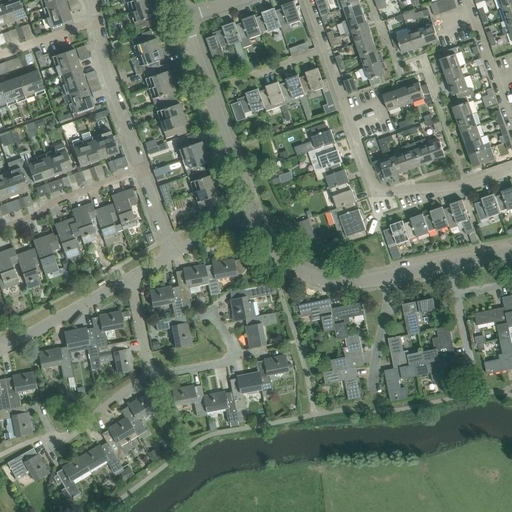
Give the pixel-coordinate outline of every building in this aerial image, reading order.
[(0,0),(0,9),(6,24),(15,21),(7,0),(0,0)] [(25,17),(19,0),(7,0),(15,21),(25,17)] [(40,0),(43,9),(65,0),(40,0)] [(47,18),(69,11),(65,0),(43,9),(47,18)] [(151,0),(125,0),(130,12),(153,4),(151,0)] [(321,16),(326,14),(330,13),(326,0),(317,4),(321,16)] [(340,0),(344,8),(360,2),(358,0),(340,0)] [(385,0),(386,0),(374,0),(379,11),(388,8),(385,0)] [(440,14),(446,12),(442,0),(436,2),(440,14)] [(446,12),(452,10),(448,0),(441,0),(442,0),(446,12)] [(457,8),(454,0),(448,0),(452,10),(457,8)] [(511,0),(499,0),(502,9),(511,5),(511,0)] [(274,8),(281,27),(281,25),(288,23),(289,25),(301,20),(294,1),(285,4),(286,7),(276,11),(275,8),(274,8)] [(348,20),(364,15),(360,2),(344,8),(348,20)] [(435,16),(440,14),(436,2),(430,4),(435,16)] [(153,4),(130,12),(136,29),(147,26),(147,27),(157,24),(153,16),(156,15),(153,4)] [(507,20),(511,18),(511,5),(502,9),(507,20)] [(269,32),(281,27),(274,8),(265,11),(266,14),(256,18),(255,15),(254,15),(261,34),(262,34),(261,32),(268,30),(269,32)] [(414,10),(402,14),(404,20),(404,21),(412,18),(413,20),(418,18),(416,13),(415,14),(414,10)] [(47,18),(52,32),(67,27),(65,22),(72,20),(69,11),(47,18)] [(397,16),(395,17),(397,22),(404,20),(402,14),(397,16)] [(250,38),(261,34),(254,15),(246,18),(247,21),(236,25),(235,22),(234,22),(241,41),(244,48),(252,45),(250,38)] [(352,32),(368,26),(364,15),(348,20),(352,32)] [(229,46),(241,41),(234,22),(226,25),(227,28),(216,32),(217,35),(206,38),(214,59),(225,55),(222,46),(229,44),(229,46)] [(421,29),(427,45),(439,40),(433,24),(421,29)] [(356,44),(372,38),(368,26),(352,32),(356,44)] [(414,49),(427,45),(421,29),(409,33),(414,49)] [(156,38),(153,39),(150,31),(141,34),(142,36),(131,40),(137,56),(160,48),(156,38)] [(403,53),(414,49),(409,33),(397,37),(392,39),(395,49),(401,47),(403,53)] [(332,47),(337,45),(342,43),(339,36),(335,38),(329,40),(332,47)] [(360,56),(376,50),(372,38),(356,44),(360,56)] [(290,48),(292,54),(309,49),(307,42),(290,48)] [(444,72),(460,66),(456,54),(459,53),(456,47),(444,51),(446,57),(440,59),(444,72)] [(163,65),(161,59),(163,58),(160,48),(137,56),(143,73),(154,69),(163,65)] [(55,67),(78,59),(74,49),(52,57),(55,67)] [(364,67),(365,68),(381,62),(376,50),(360,56),(362,61),(360,62),(362,68),(364,67)] [(486,71),(483,63),(481,58),(473,61),(475,66),(478,65),(481,72),(486,71)] [(58,76),(81,68),(78,59),(55,67),(58,76)] [(385,74),(381,62),(365,68),(365,69),(363,69),(365,75),(367,75),(369,80),(370,79),(372,86),(382,83),(379,76),(385,74)] [(449,84),(464,78),(460,66),(444,72),(449,84)] [(62,85),(84,77),(81,68),(58,76),(62,85)] [(330,91),(326,79),(323,80),(318,68),(309,71),(310,74),(299,77),(298,75),(305,94),(304,92),(312,90),(312,92),(323,88),(324,93),(330,91)] [(148,89),(171,81),(168,71),(156,75),(154,69),(143,73),(148,89)] [(45,93),(40,79),(37,70),(27,73),(35,96),(45,93)] [(26,99),(35,96),(27,73),(18,77),(26,99)] [(313,118),(305,94),(298,75),(289,78),(290,81),(279,85),(278,82),(286,104),(300,99),(308,120),(313,118)] [(16,103),(26,99),(18,77),(8,80),(16,103)] [(65,95),(88,87),(84,77),(62,85),(62,86),(53,89),(54,91),(63,88),(65,95)] [(458,99),(467,96),(470,95),(464,78),(449,84),(453,95),(456,94),(458,99)] [(358,91),(354,79),(344,83),(349,94),(358,91)] [(0,88),(6,106),(16,103),(8,80),(0,83),(0,88)] [(154,105),(174,98),(172,92),(175,91),(171,81),(148,89),(154,105)] [(266,111),(286,104),(278,82),(269,85),(270,88),(260,91),(259,89),(258,89),(265,108),(266,111)] [(408,86),(413,102),(425,98),(419,82),(408,86)] [(401,106),(413,102),(408,86),(396,90),(401,106)] [(69,105),(91,97),(88,87),(65,95),(69,105)] [(498,105),(494,95),(492,88),(487,90),(488,95),(482,97),(486,109),(498,105)] [(253,112),(265,108),(258,89),(249,92),(250,95),(239,99),(244,113),(252,111),(253,112)] [(389,111),(401,106),(396,90),(383,95),(389,111)] [(473,114),(469,101),(467,96),(458,99),(454,101),(456,106),(452,107),(457,120),(473,114)] [(72,114),(85,109),(94,106),(91,97),(69,105),(72,114)] [(160,122),(183,113),(179,103),(176,104),(174,98),(154,105),(160,122)] [(334,103),(324,106),(327,114),(337,110),(334,103)] [(97,119),(106,118),(107,124),(111,123),(109,110),(95,112),(97,119)] [(186,133),(183,125),(186,124),(183,113),(160,122),(166,138),(176,134),(177,136),(186,133)] [(461,132),(477,126),(473,114),(457,120),(461,132)] [(406,120),(408,126),(416,123),(414,118),(406,120)] [(401,128),(408,126),(406,120),(399,123),(401,128)] [(36,129),(34,122),(25,125),(27,132),(36,129)] [(333,143),(336,142),(332,133),(330,134),(326,123),(311,128),(313,135),(312,136),(316,149),(318,149),(318,148),(333,143)] [(487,135),(481,137),(477,126),(461,132),(465,143),(487,135)] [(91,138),(89,132),(81,135),(83,141),(81,142),(89,164),(99,160),(91,138)] [(108,157),(118,153),(112,134),(106,136),(105,133),(101,135),(108,157)] [(3,145),(17,142),(15,134),(1,136),(3,145)] [(182,159),(205,151),(201,141),(198,142),(195,134),(186,137),(187,139),(176,143),(182,159)] [(505,143),(510,141),(508,134),(502,136),(505,143)] [(99,160),(108,157),(101,135),(91,138),(99,160)] [(469,155),(485,150),(492,147),(487,135),(465,143),(469,155)] [(81,142),(79,142),(78,139),(71,141),(80,167),(89,164),(81,142)] [(147,149),(156,146),(154,140),(145,144),(147,149)] [(428,145),(434,161),(446,157),(440,141),(428,145)] [(72,170),(64,147),(63,142),(53,146),(62,173),(72,170)] [(337,154),(333,143),(318,148),(318,149),(316,149),(308,152),(315,172),(325,168),(340,163),(343,162),(339,153),(337,154)] [(422,165),(434,161),(428,145),(416,149),(422,165)] [(53,176),(62,173),(53,146),(51,146),(53,151),(45,154),(53,176)] [(156,146),(147,149),(149,155),(158,151),(156,146)] [(409,169),(422,165),(416,149),(404,153),(409,169)] [(489,162),(486,152),(485,150),(469,155),(474,167),(489,162)] [(35,157),(31,159),(28,151),(20,154),(19,153),(19,154),(21,159),(26,173),(26,172),(30,183),(34,182),(34,183),(43,180),(35,157)] [(203,164),(208,162),(205,151),(182,159),(188,176),(208,169),(208,168),(205,170),(203,164)] [(398,173),(409,169),(404,153),(393,157),(398,173)] [(43,180),(53,176),(45,154),(35,157),(43,180)] [(386,178),(398,173),(393,157),(381,161),(381,159),(373,162),(377,174),(383,171),(386,178)] [(26,185),(30,183),(26,172),(26,173),(21,159),(8,164),(10,172),(18,194),(28,190),(26,185)] [(344,174),(340,163),(325,168),(315,172),(318,180),(326,177),(330,189),(332,188),(347,183),(350,182),(346,173),(344,174)] [(213,174),(211,175),(208,169),(188,176),(193,190),(187,192),(187,194),(216,184),(213,174)] [(9,197),(18,194),(10,172),(1,175),(9,197)] [(0,200),(9,197),(1,175),(0,175),(0,200)] [(158,186),(164,203),(172,200),(168,190),(172,189),(169,182),(158,186)] [(351,193),(347,183),(332,188),(335,196),(333,196),(337,208),(339,208),(354,202),(354,203),(357,202),(353,192),(351,193)] [(213,210),(212,207),(220,204),(217,195),(220,194),(216,184),(187,194),(188,197),(195,195),(197,202),(194,204),(199,218),(213,210)] [(511,187),(505,190),(506,193),(496,196),(501,211),(508,209),(508,210),(511,209),(511,187)] [(119,219),(123,230),(137,225),(130,206),(137,204),(131,189),(122,192),(123,194),(119,195),(118,193),(111,196),(114,203),(119,219)] [(501,211),(496,196),(495,197),(494,194),(485,197),(486,200),(475,204),(480,219),(488,216),(488,217),(489,220),(502,215),(500,211),(501,211)] [(475,231),(471,218),(469,218),(463,200),(453,203),(454,206),(444,209),(451,228),(458,226),(457,223),(462,222),(466,234),(469,234),(472,243),(478,241),(475,232),(475,231)] [(357,213),(354,203),(354,202),(339,208),(337,208),(332,210),(341,237),(363,229),(361,222),(364,221),(360,212),(357,213)] [(94,210),(92,203),(82,206),(83,208),(79,209),(78,207),(71,210),(74,217),(80,232),(79,232),(83,244),(97,239),(90,220),(96,218),(97,218),(94,210)] [(113,221),(119,219),(114,203),(105,207),(105,208),(102,210),(101,208),(94,210),(97,218),(96,218),(106,245),(120,240),(113,221)] [(451,228),(444,209),(443,207),(433,210),(434,213),(424,216),(423,213),(422,214),(429,233),(429,231),(436,229),(436,231),(449,226),(450,229),(451,228)] [(417,238),(429,233),(422,214),(414,217),(415,220),(405,223),(410,238),(416,236),(417,238)] [(73,235),(79,232),(80,232),(74,217),(65,221),(66,222),(62,224),(61,222),(54,224),(66,258),(80,254),(73,235)] [(410,238),(405,223),(404,223),(403,220),(394,224),(395,227),(384,230),(389,245),(396,243),(397,245),(409,240),(409,238),(410,238)] [(302,230),(307,228),(305,221),(299,223),(302,230)] [(62,268),(59,270),(52,251),(58,248),(53,233),(44,237),(44,239),(41,240),(40,238),(33,241),(35,248),(36,248),(41,263),(45,274),(51,272),(53,278),(64,274),(62,268)] [(155,243),(152,233),(145,235),(148,245),(155,243)] [(18,262),(16,255),(13,247),(4,251),(5,253),(1,254),(0,252),(0,273),(5,289),(19,284),(12,265),(18,262)] [(35,265),(41,263),(36,248),(35,248),(27,251),(27,253),(23,254),(23,253),(16,255),(18,262),(28,289),(41,284),(35,265)] [(237,275),(236,273),(238,273),(240,272),(242,271),(243,269),(243,268),(243,266),(242,261),(242,259),(234,261),(234,260),(219,263),(219,265),(215,266),(214,264),(204,266),(208,284),(210,296),(220,294),(219,285),(237,281),(237,275)] [(70,270),(66,260),(61,261),(65,272),(70,270)] [(189,288),(208,284),(204,266),(190,269),(190,270),(186,271),(185,270),(176,272),(178,286),(184,315),(185,315),(183,310),(185,308),(187,307),(188,305),(188,304),(189,302),(189,300),(191,299),(189,288)] [(259,286),(230,292),(232,302),(233,301),(234,306),(232,306),(235,321),(245,319),(255,317),(252,302),(247,303),(246,299),(261,296),(264,295),(264,293),(274,291),(275,293),(273,283),(259,286)] [(174,317),(184,315),(178,286),(169,288),(169,290),(165,290),(164,289),(149,292),(152,307),(172,303),(174,317)] [(511,296),(503,298),(503,297),(503,298),(505,308),(509,328),(511,327),(511,296)] [(433,298),(403,305),(404,305),(405,315),(409,335),(420,333),(416,313),(435,310),(433,298)] [(331,310),(332,310),(330,299),(329,299),(330,300),(320,302),(320,301),(299,305),(302,317),(321,313),(325,332),(335,330),(331,310)] [(349,317),(364,314),(362,303),(342,307),(342,308),(332,310),(331,310),(335,330),(337,340),(347,338),(346,337),(348,337),(345,322),(350,321),(349,317)] [(511,337),(509,328),(505,308),(495,310),(495,309),(475,313),(477,325),(497,321),(501,340),(511,337)] [(101,316),(91,318),(93,328),(97,348),(106,346),(106,345),(107,345),(105,331),(124,327),(122,318),(130,317),(129,311),(121,312),(106,315),(106,317),(102,317),(101,316)] [(255,317),(245,319),(247,329),(248,328),(249,333),(248,333),(251,348),(265,345),(262,326),(276,323),(275,313),(255,317)] [(172,328),(176,348),(190,345),(187,330),(186,330),(185,325),(187,325),(185,315),(184,315),(174,317),(155,321),(157,331),(172,328)] [(424,363),(444,358),(455,357),(455,356),(454,356),(452,347),(453,347),(449,326),(437,329),(439,339),(435,340),(437,349),(422,352),(424,363)] [(79,331),(64,334),(67,348),(68,348),(76,347),(77,353),(88,350),(92,371),(101,369),(99,357),(97,348),(93,328),(84,330),(84,331),(80,332),(79,331)] [(334,371),(354,367),(364,365),(364,364),(363,365),(361,355),(362,355),(358,335),(348,337),(346,337),(347,338),(349,347),(344,348),(346,357),(332,360),(334,371)] [(407,351),(403,352),(400,336),(389,339),(393,359),(395,369),(414,365),(424,363),(422,352),(408,355),(407,351)] [(511,344),(511,337),(501,340),(504,354),(499,355),(500,359),(485,362),(487,374),(507,370),(507,369),(511,367),(511,344)] [(106,346),(97,348),(99,357),(114,354),(117,373),(132,371),(129,356),(128,356),(127,351),(128,351),(127,341),(107,345),(106,345),(106,346)] [(482,347),(484,360),(499,358),(498,354),(502,353),(501,344),(482,347)] [(74,377),(68,348),(67,348),(58,350),(58,351),(53,352),(53,351),(38,354),(41,368),(60,365),(63,379),(74,377)] [(273,395),(272,389),(269,375),(288,371),(286,356),(270,359),(271,361),(266,361),(266,360),(256,362),(258,374),(261,389),(263,397),(273,395)] [(432,382),(438,381),(440,391),(451,389),(447,368),(447,369),(444,358),(424,363),(414,365),(417,375),(430,372),(432,382)] [(398,379),(417,375),(414,365),(395,369),(385,371),(386,371),(388,381),(387,381),(391,401),(407,398),(405,387),(400,388),(398,379)] [(354,367),(334,371),(324,373),(326,384),(345,380),(349,399),(361,397),(357,377),(356,377),(354,367)] [(10,408),(20,406),(18,391),(37,388),(34,373),(19,376),(19,377),(15,378),(15,377),(5,379),(10,408)] [(243,393),(261,389),(258,374),(244,377),(244,378),(240,379),(240,378),(230,380),(232,392),(237,421),(238,421),(237,417),(250,414),(249,406),(245,407),(243,393)] [(0,406),(0,409),(10,408),(5,379),(0,379),(0,406)] [(197,417),(206,415),(200,385),(191,387),(192,389),(187,389),(187,388),(172,391),(175,406),(194,402),(197,417)] [(237,421),(232,392),(222,394),(223,395),(218,396),(218,394),(204,397),(201,385),(200,385),(206,415),(207,415),(206,412),(225,408),(228,423),(237,421)] [(147,434),(145,431),(146,430),(138,418),(155,408),(148,395),(134,403),(135,404),(131,406),(131,405),(122,410),(127,419),(126,419),(137,436),(139,439),(147,434)] [(13,438),(31,434),(28,419),(26,419),(26,415),(27,415),(25,405),(20,406),(10,408),(0,409),(0,420),(9,418),(10,423),(9,423),(8,424),(7,425),(7,426),(6,427),(6,428),(6,429),(7,429),(7,430),(8,431),(8,432),(9,432),(10,432),(11,433),(12,433),(13,438)] [(121,446),(137,436),(126,419),(114,426),(115,427),(111,430),(110,428),(102,434),(107,442),(106,443),(123,470),(124,470),(117,459),(126,454),(121,446)] [(115,475),(123,470),(106,443),(98,447),(99,448),(95,451),(94,450),(81,458),(89,471),(106,460),(113,473),(115,475)] [(30,473),(35,482),(48,474),(40,461),(39,461),(37,457),(38,457),(33,448),(7,463),(17,480),(30,473)] [(155,449),(148,453),(153,462),(160,457),(155,449)] [(73,480),(89,471),(81,458),(69,465),(69,466),(66,468),(65,467),(56,472),(57,474),(54,476),(53,478),(57,484),(61,481),(65,488),(61,490),(67,501),(72,498),(74,500),(80,496),(79,494),(80,493),(73,480)] [(119,473),(124,482),(134,475),(129,467),(119,473)]
